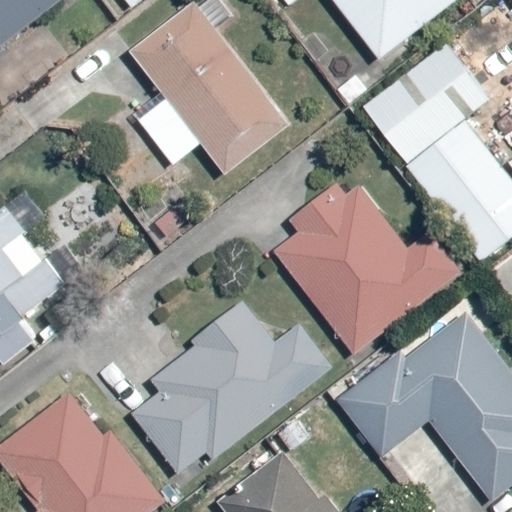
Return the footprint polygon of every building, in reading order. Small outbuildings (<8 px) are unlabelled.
[(0,0),(0,46),(55,0),(0,0)] [(142,0),(126,0),(132,8),(142,0)] [(291,124),(194,0),(192,0),(129,49),(162,91),(134,113),(174,164),(202,142),(227,174),(291,124)] [(335,0),(379,57),(454,0),(335,0)] [(494,96),(451,40),(365,106),(482,260),(511,237),(511,177),(466,117),(494,96)] [(350,190),(341,179),(292,217),(300,228),(274,248),(355,353),(460,272),(429,233),(411,247),(360,182),(350,190)] [(0,332),(66,284),(7,203),(0,207),(0,332)] [(312,379),(244,297),(207,328),(211,333),(153,380),(164,393),(136,417),(182,473),(209,451),(215,459),(312,379)] [(511,367),(467,311),(407,359),(401,351),(346,395),(390,451),(430,419),(500,508),(511,499),(511,367)] [(149,511),(168,498),(82,383),(0,444),(0,451),(42,507),(34,511),(149,511)] [(324,511),(279,454),(226,495),(239,511),(324,511)]
